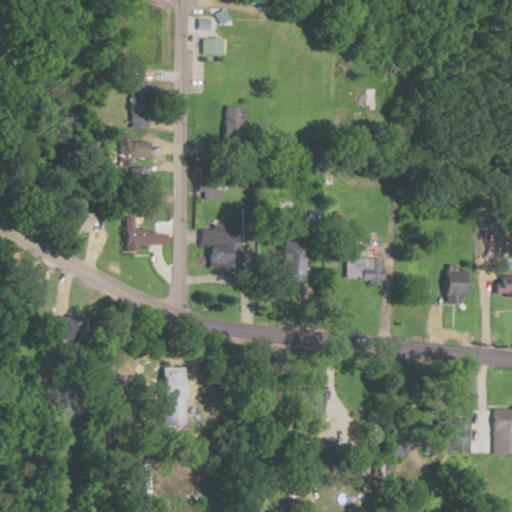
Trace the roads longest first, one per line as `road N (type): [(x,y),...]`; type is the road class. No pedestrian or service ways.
road 1 (tertiary): [(0,226),(147,304),(219,327),(511,358)]
road 2 (residential): [(179,316),(179,0)]
